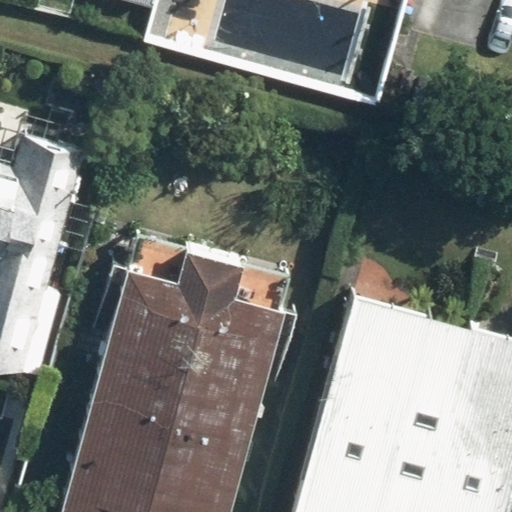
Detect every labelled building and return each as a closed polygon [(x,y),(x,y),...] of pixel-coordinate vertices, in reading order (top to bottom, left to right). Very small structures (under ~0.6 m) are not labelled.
[(121,0),(155,9),(157,0),(121,0)] [(251,0),(201,0),(193,42),(241,52),(251,0)] [(59,287),(44,284),(74,160),(77,144),(20,131),(24,111),(0,105),(0,364),(24,370),(38,374),(59,287)] [(221,511),(272,302),(225,291),(233,260),(181,248),(174,278),(115,264),(54,511),(221,511)] [(497,511),(511,456),(511,331),(340,286),(280,511),(497,511)]
